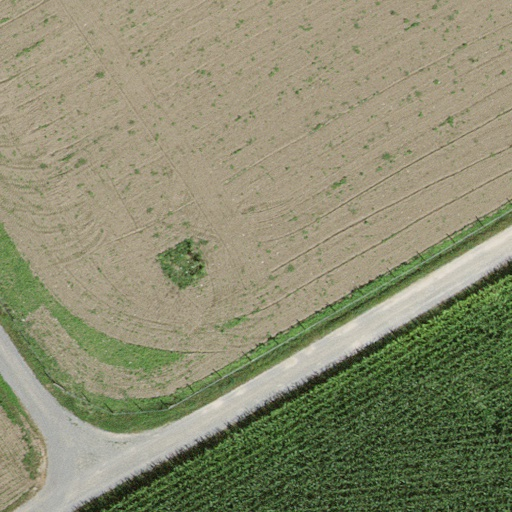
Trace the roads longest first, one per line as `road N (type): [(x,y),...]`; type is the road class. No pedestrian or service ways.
road 1 (track): [(41,511),(511,241)]
road 2 (track): [(0,352),(84,485)]
